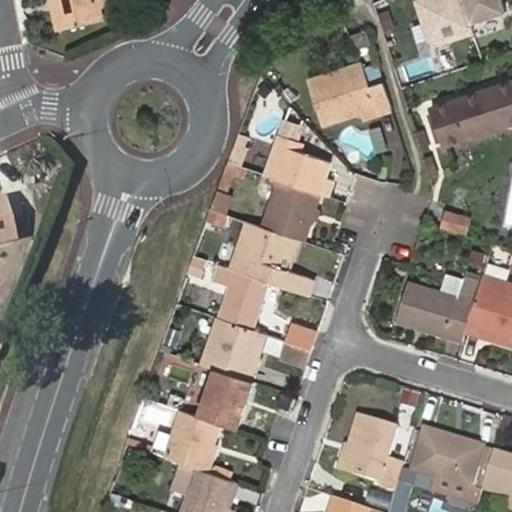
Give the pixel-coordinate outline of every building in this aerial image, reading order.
[(102,8),(100,0),(54,0),(62,31),(105,21),(102,8)] [(114,0),(100,0),(102,8),(116,5),(114,0)] [(422,0),(421,0),(436,46),(476,34),(472,23),(508,12),(504,0),(422,0)] [(368,32),(352,36),(357,50),(373,45),(368,32)] [(364,120),(394,111),(386,86),(372,90),(364,65),(310,82),(324,125),(362,114),(364,120)] [(511,83),(434,109),(446,147),(511,124),(511,83)] [(322,195),(329,197),(335,180),(328,178),(332,163),(293,149),(295,140),(300,141),(305,127),(286,121),(267,175),(280,180),(322,195)] [(370,128),(378,152),(390,149),(383,124),(370,128)] [(250,137),(240,133),(230,162),(243,167),(250,148),(247,147),(250,137)] [(247,169),(230,162),(218,193),(229,196),(236,176),(244,179),(247,169)] [(280,180),(267,175),(265,182),(278,187),(280,180)] [(301,240),(306,242),(322,195),(280,180),(278,187),(264,227),(301,240)] [(511,182),(502,225),(511,227),(511,182)] [(0,243),(17,239),(6,197),(0,197),(0,243)] [(450,207),(444,226),(470,235),(476,216),(450,207)] [(233,269),(237,270),(271,282),(308,295),(313,279),(290,271),(284,269),(289,256),(295,258),(301,240),(264,227),(248,222),(233,269)] [(284,269),(290,271),(295,258),(289,256),(284,269)] [(231,286),(220,318),(254,330),(271,282),(237,270),(233,269),(217,263),(212,281),(231,286)] [(511,283),(484,275),(482,282),(467,332),(511,346),(511,283)] [(398,321),(464,342),(467,332),(482,282),(466,277),(459,299),(410,283),(398,321)] [(220,318),(204,365),(215,369),(252,381),(268,335),(254,330),(220,318)] [(288,341),(314,351),(320,332),(294,323),(288,341)] [(281,361),(307,370),(314,351),(288,341),(281,361)] [(222,425),(239,430),(256,383),(252,381),(215,369),(200,416),(222,425)] [(183,410),(167,459),(179,463),(198,469),(205,472),(215,445),(222,425),(200,416),(183,410)] [(397,492),(406,463),(391,457),(401,428),(362,416),(352,447),(344,470),(381,484),(381,487),(397,492)] [(436,477),(483,492),(484,487),(495,451),(428,429),(414,470),(436,477)] [(215,445),(205,472),(209,473),(218,446),(215,445)] [(338,468),(344,470),(352,447),(346,445),(338,468)] [(511,456),(495,451),(484,487),(511,496),(511,456)] [(198,469),(179,463),(170,489),(176,491),(189,495),(198,469)] [(229,511),(230,509),(239,483),(209,473),(205,472),(198,469),(183,511),(229,511)] [(483,492),(436,477),(431,492),(478,507),(483,492)] [(176,491),(171,504),(184,509),(189,495),(176,491)] [(378,511),(335,498),(330,511),(378,511)]
